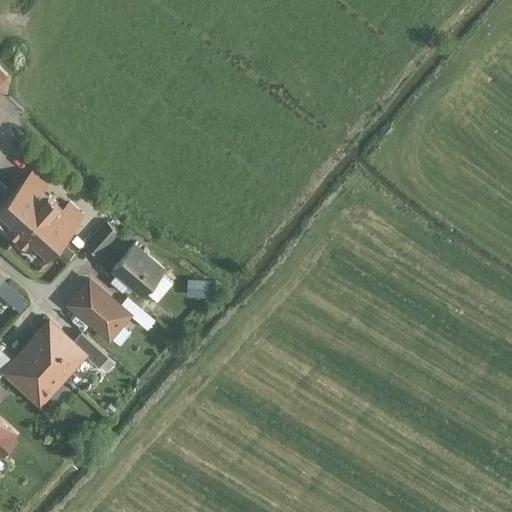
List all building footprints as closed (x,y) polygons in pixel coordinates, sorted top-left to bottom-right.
[(0,82),(9,70),(0,63),(0,82)] [(48,182),(34,170),(0,207),(0,213),(12,224),(9,227),(29,245),(32,242),(45,254),(42,258),(43,258),(83,215),(70,202),(63,209),(57,203),(59,202),(49,193),(48,194),(42,189),(48,182)] [(103,255),(123,233),(111,221),(90,243),(103,255)] [(170,272),(137,244),(117,268),(150,296),(170,272)] [(0,285),(2,287),(11,277),(0,268),(0,285)] [(135,313),(94,278),(72,304),(113,339),(135,313)] [(55,318),(31,344),(71,379),(94,353),(79,340),(55,318)] [(79,340),(94,353),(107,363),(114,356),(86,331),(79,340)] [(46,407),(71,379),(31,344),(6,371),(46,407)] [(0,452),(20,432),(0,413),(0,452)]
